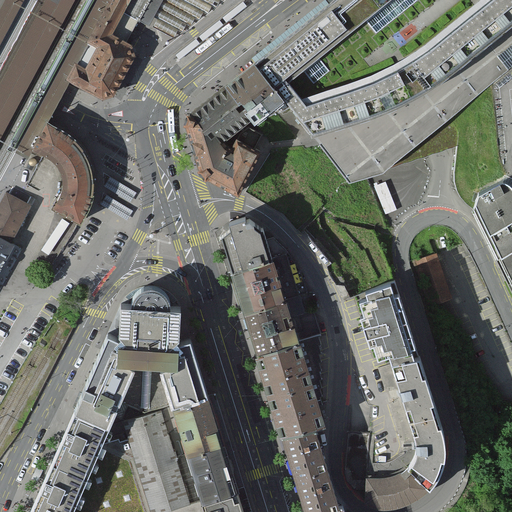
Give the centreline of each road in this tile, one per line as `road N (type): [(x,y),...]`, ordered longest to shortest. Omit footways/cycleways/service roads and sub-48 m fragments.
road 1 (residential): [(411,511),(441,488),(453,450),(402,268),(407,228),(431,215),(462,224),(511,323)]
road 2 (residential): [(175,207),(216,199),(246,204),(278,225),(313,266),(342,341),(337,471),(368,511)]
road 3 (secondary): [(175,207),(153,131),(158,104),(282,0)]
road 4 (secondary): [(122,264),(0,497)]
road 5 (secondary): [(273,511),(197,271)]
